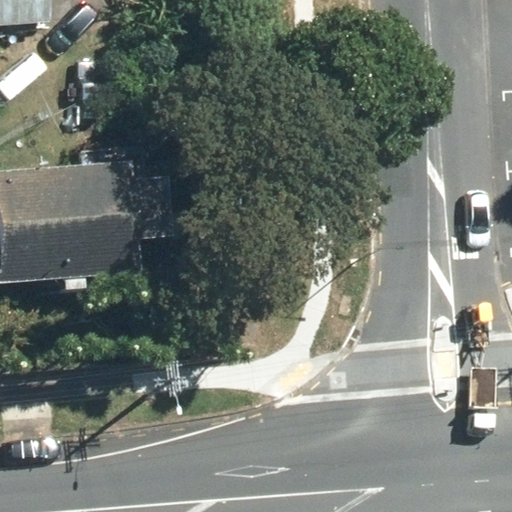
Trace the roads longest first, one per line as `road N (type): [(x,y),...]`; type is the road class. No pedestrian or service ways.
road 1 (tertiary): [(448,496),(424,0)]
road 2 (secondary): [(245,511),(448,496)]
